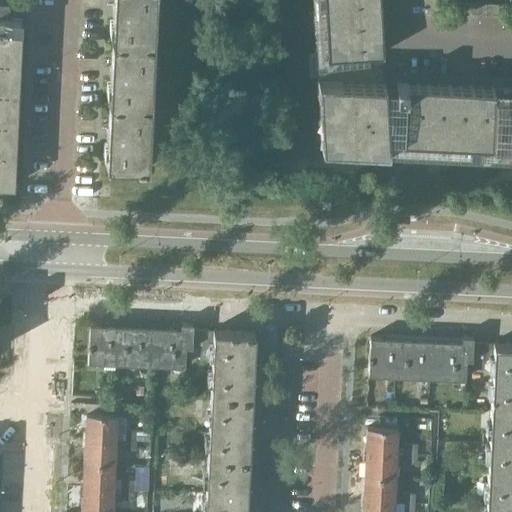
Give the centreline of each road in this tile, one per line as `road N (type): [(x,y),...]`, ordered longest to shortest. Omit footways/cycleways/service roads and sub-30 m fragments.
road 1 (tertiary): [(49,269),(511,293)]
road 2 (tertiary): [(511,262),(50,237)]
road 3 (residential): [(46,295),(326,313)]
road 4 (residential): [(50,237),(64,0)]
road 5 (residential): [(317,511),(326,313)]
road 6 (residential): [(326,313),(511,323)]
road 7 (residential): [(415,0),(422,41),(511,47)]
